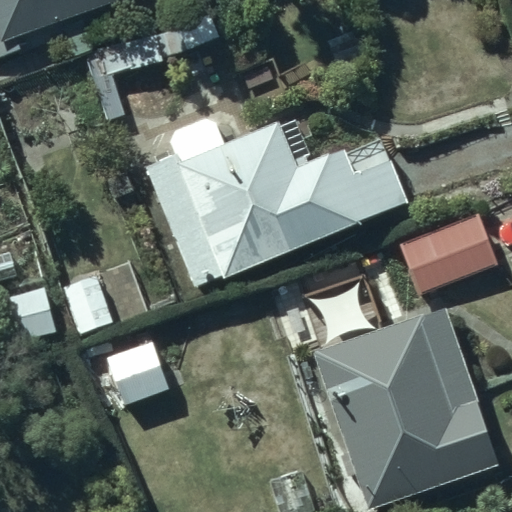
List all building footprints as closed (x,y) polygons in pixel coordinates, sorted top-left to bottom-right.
[(0,0),(0,52),(2,56),(135,0),(0,0)] [(100,80),(103,80),(165,62),(158,35),(93,53),(100,80)] [(171,184),(217,277),(396,189),(350,96),(171,184)] [(470,202),(394,222),(408,274),(484,254),(470,202)] [(117,326),(99,275),(63,287),(80,338),(117,326)] [(48,287),(0,299),(0,335),(3,349),(60,334),(48,287)] [(437,307),(309,350),(360,501),(488,458),(437,307)] [(153,341),(109,356),(126,408),(171,393),(153,341)]
